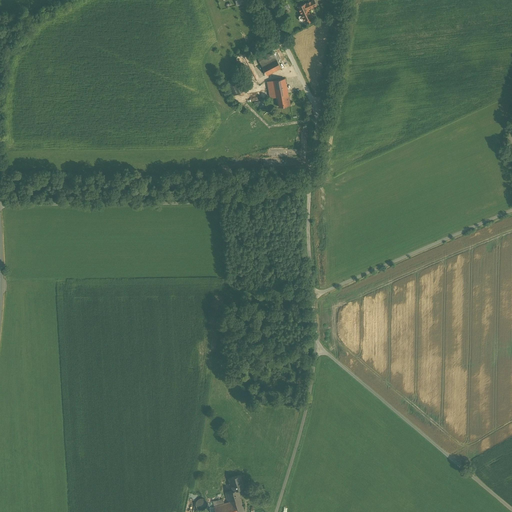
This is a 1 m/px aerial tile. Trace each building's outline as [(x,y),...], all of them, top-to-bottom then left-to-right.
[(301,15),(299,16),(298,18),(300,21),(301,22),(303,21),(305,24),(313,20),(308,10),(317,6),(314,0),(311,0),(297,7),(301,15)] [(329,0),(328,0),(320,3),(323,11),(331,7),(333,7),(331,3),(329,0)] [(273,54),(259,62),(266,75),(280,68),(273,54)] [(239,76),(227,82),(234,95),(245,89),(239,76)] [(285,78),(272,80),(275,97),(278,96),(279,107),(290,105),(288,94),(287,94),(285,78)] [(240,496),(238,489),(244,487),(240,475),(229,478),(232,490),(225,492),(228,502),(235,500),(234,498),(240,496)] [(223,499),(212,502),(215,511),(244,511),(240,496),(234,498),(235,500),(228,502),(224,503),(223,499)] [(199,511),(200,511),(202,511),(204,511),(205,510),(206,509),(207,508),(207,506),(207,504),(207,503),(206,502),(204,501),(203,500),(201,500),(200,500),(198,501),(197,502),(196,504),(196,505),(196,507),(196,508),(197,510),(199,511)]
